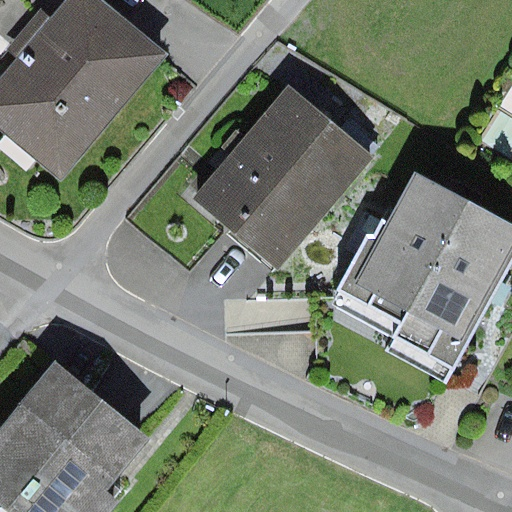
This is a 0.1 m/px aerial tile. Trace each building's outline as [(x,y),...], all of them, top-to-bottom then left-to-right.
[(0,0),(0,32),(29,58),(0,91),(0,123),(64,179),(164,64),(90,0),(0,0)] [(291,98),(199,205),(280,274),(372,167),(291,98)] [(343,293),(409,326),(473,204),(420,177),(383,249),(369,242),(343,293)] [(409,326),(402,339),(460,369),(511,270),(511,224),(473,204),(409,326)] [(72,381),(0,468),(0,503),(10,511),(127,511),(118,505),(160,453),(72,381)]
